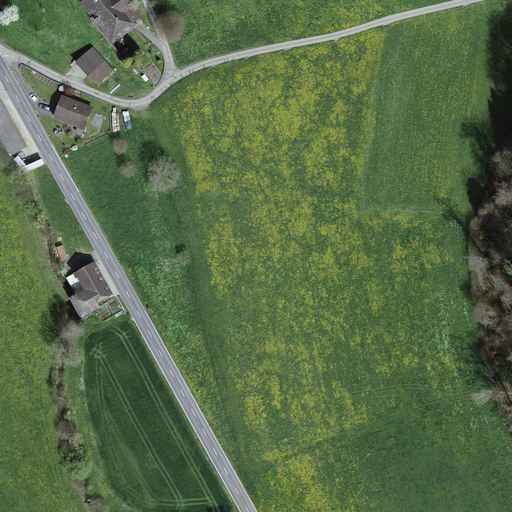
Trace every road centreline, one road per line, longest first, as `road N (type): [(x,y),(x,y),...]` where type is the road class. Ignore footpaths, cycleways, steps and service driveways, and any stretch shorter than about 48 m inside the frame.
road 1 (secondary): [(249,511),(0,65)]
road 2 (unclassified): [(0,57),(138,103),(170,70),(146,0)]
